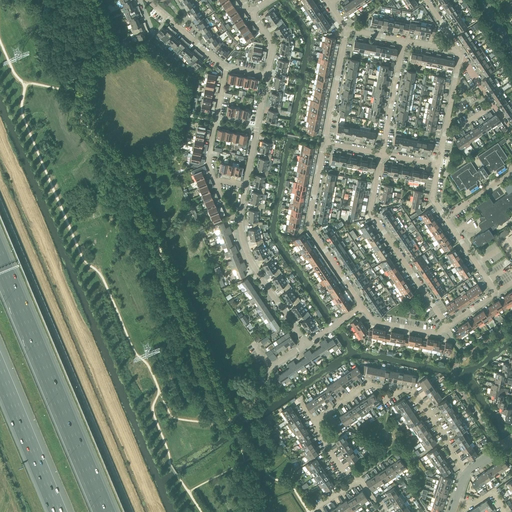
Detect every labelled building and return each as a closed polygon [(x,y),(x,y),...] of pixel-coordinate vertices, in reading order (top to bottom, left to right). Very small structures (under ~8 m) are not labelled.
[(191,0),(183,5),(185,8),(186,7),(187,9),(194,4),(191,0)] [(230,0),(223,5),(225,7),(224,8),(226,12),(238,4),(236,1),(232,4),(230,0)] [(306,10),(315,3),(314,1),(314,0),(310,0),(305,4),(303,5),(306,10)] [(357,8),(352,1),(350,2),(347,0),(346,1),(353,11),(357,8)] [(362,5),(358,0),(353,0),(352,1),(357,8),(362,5)] [(411,0),(406,4),(409,8),(417,3),(415,0),(411,0)] [(452,0),(448,0),(441,4),(444,9),(454,3),(452,0)] [(353,11),(346,1),(344,2),(346,5),(343,7),(348,14),(353,11)] [(309,15),(321,6),(320,5),(317,6),(315,3),(306,10),(309,15)] [(447,14),(455,8),(452,4),(454,3),(444,9),(447,14)] [(133,4),(124,8),(126,12),(124,13),(126,17),(140,11),(138,7),(134,8),(133,4)] [(194,4),(187,9),(188,11),(188,12),(189,14),(197,9),(194,4)] [(238,4),(226,12),(229,15),(230,15),(231,17),(238,13),(236,9),(240,6),(238,4)] [(269,13),(265,16),(268,21),(276,15),(273,11),(275,10),(272,6),(267,10),(269,13)] [(314,18),(321,13),(320,10),(322,8),(321,6),(309,15),(312,19),(314,18)] [(447,14),(451,18),(458,13),(460,12),(457,7),(455,8),(447,14)] [(197,9),(189,14),(191,17),(192,16),(193,18),(201,13),(197,9)] [(140,11),(126,17),(128,21),(129,20),(131,24),(139,21),(138,17),(142,15),(140,11)] [(201,13),(193,18),(194,20),(194,21),(196,24),(204,18),(201,13)] [(238,13),(231,17),(233,20),(232,20),(234,24),(247,16),(245,13),(240,16),(238,13)] [(314,18),(312,19),(315,24),(317,22),(327,15),(326,13),(323,15),(321,13),(314,18)] [(458,13),(451,18),(453,23),(461,17),(458,13)] [(277,25),(283,21),(281,19),(279,20),(276,15),(268,21),(271,25),(275,23),(277,25)] [(320,27),(327,21),(326,19),(328,17),(327,15),(317,22),(315,24),(318,28),(320,27)] [(247,16),(234,24),(232,26),(235,29),(237,31),(240,30),(247,25),(244,22),(248,19),(247,16)] [(457,27),(464,22),(461,17),(453,23),(457,27)] [(200,29),(208,24),(205,19),(196,25),(198,28),(199,27),(200,29)] [(139,21),(131,24),(132,28),(131,29),(133,33),(147,27),(145,23),(141,25),(139,21)] [(278,35),(286,29),(283,25),(285,24),(283,21),(277,25),(278,28),(275,30),(278,35)] [(320,27),(323,31),(331,26),(333,24),(332,22),(329,24),(327,21),(320,27)] [(421,25),(421,22),(416,21),(415,24),(413,36),(415,36),(416,33),(419,34),(421,25)] [(464,22),(457,27),(460,32),(467,27),(464,22)] [(432,24),(426,23),(426,26),(423,38),(426,38),(426,35),(430,36),(430,34),(435,34),(436,28),(432,27),(432,24)] [(208,24),(200,29),(202,31),(201,32),(202,34),(211,28),(208,24)] [(247,25),(240,30),(241,32),(240,33),(243,37),(255,28),(253,26),(249,29),(247,25)] [(162,41),(172,29),(169,26),(166,30),(163,27),(157,34),(160,37),(159,38),(162,41)] [(147,27),(133,33),(134,37),(136,36),(137,41),(146,37),(144,33),(148,31),(147,27)] [(206,38),(216,32),(213,27),(211,28),(202,34),(204,37),(205,36),(206,38)] [(286,29),(278,35),(281,40),(284,38),(286,40),(292,39),(291,34),(292,34),(291,29),(290,27),(286,29)] [(255,28),(243,37),(245,40),(246,40),(248,42),(255,38),(253,34),(257,31),(255,28)] [(172,29),(162,41),(166,44),(167,43),(170,45),(176,38),(173,36),(176,33),(173,30),(172,29)] [(461,40),(469,35),(466,30),(458,35),(461,40)] [(216,32),(206,38),(208,40),(207,40),(209,43),(217,37),(219,36),(216,31),(216,32)] [(464,45),(472,39),(469,35),(461,40),(464,45)] [(217,37),(209,43),(210,45),(211,45),(214,49),(221,43),(217,37)] [(176,38),(170,45),(173,48),(172,49),(176,53),(186,41),(182,38),(179,41),(176,38)] [(292,39),(286,40),(285,43),(281,43),(280,48),(290,50),(291,45),(293,44),(292,39)] [(467,49),(475,44),(472,39),(464,45),(467,49)] [(183,57),(189,50),(186,47),(189,44),(186,41),(176,53),(179,55),(180,54),(183,57)] [(248,52),(266,56),(266,53),(261,52),(262,47),(263,43),(254,41),(253,45),(251,45),(251,48),(249,48),(248,52)] [(220,55),(226,48),(227,46),(222,42),(221,43),(214,49),(218,53),(217,53),(220,55)] [(470,53),(478,48),(476,45),(475,44),(467,49),(470,53)] [(474,58),(481,53),(483,52),(480,47),(478,49),(478,48),(470,53),(473,58),(474,58)] [(226,48),(220,55),(222,57),(224,58),(230,52),(226,48)] [(290,50),(280,48),(279,54),(284,55),(283,57),(290,59),(291,56),(289,55),(290,50)] [(189,50),(183,57),(187,60),(186,61),(189,64),(199,52),(195,49),(192,53),(189,50)] [(199,52),(189,64),(192,67),(193,65),(197,69),(203,62),(199,59),(202,55),(199,52)] [(266,56),(248,52),(247,57),(249,57),(248,61),(251,62),(251,61),(259,62),(260,58),(265,59),(266,56)] [(481,53),(474,58),(476,61),(477,63),(484,57),(481,53)] [(290,59),(283,57),(283,60),(278,59),(277,65),(287,67),(288,62),(290,62),(290,59)] [(484,57),(477,63),(480,67),(487,62),(484,57)] [(487,62),(480,67),(483,72),(490,66),(492,65),(489,61),(487,62)] [(287,67),(277,65),(276,71),(281,71),(280,74),(287,76),(288,73),(286,72),(287,67)] [(379,71),(392,73),(393,71),(388,70),(389,67),(380,65),(379,71)] [(490,66),(483,72),(486,76),(495,70),(492,65),(490,66)] [(206,81),(214,83),(215,78),(220,79),(221,76),(207,73),(206,78),(207,78),(206,81)] [(234,85),(236,74),(233,74),(233,75),(229,74),(227,82),(230,83),(230,84),(234,85)] [(242,85),(244,77),(240,76),(240,75),(236,74),(234,85),(239,86),(239,84),(242,85)] [(274,82),(284,84),(285,78),(287,79),(287,76),(280,74),(279,77),(275,76),(274,80),(274,82)] [(485,85),(493,80),(490,75),(482,80),(485,85)] [(245,87),(249,88),(251,77),(248,77),(248,78),(244,77),(242,86),(244,86),(244,87),(245,87)] [(251,77),(249,88),(254,88),(254,87),(257,88),(259,80),(254,79),(255,78),(251,77)] [(493,80),(485,85),(489,90),(496,84),(499,82),(496,78),(493,80)] [(204,88),(218,91),(219,88),(214,87),(214,83),(206,81),(206,84),(205,84),(204,88)] [(284,84),(274,82),(273,87),(277,88),(277,91),(284,93),(284,89),(283,89),(284,84)] [(496,84),(489,90),(492,94),(499,89),(496,84)] [(375,92),(388,95),(388,92),(384,91),(384,88),(376,87),(373,86),(372,91),(375,92)] [(218,91),(204,88),(203,92),(204,93),(203,96),(212,97),(212,93),(218,94),(218,91)] [(499,89),(492,94),(495,99),(502,94),(499,89)] [(272,93),(270,99),(280,101),(282,101),(283,96),(284,93),(277,91),(276,94),(272,93)] [(498,103),(505,98),(502,94),(495,99),(498,103)] [(212,97),(203,96),(203,99),(202,98),(201,103),(215,106),(216,102),(211,101),(212,97)] [(505,98),(498,103),(501,108),(508,103),(505,98)] [(270,99),(269,104),(274,105),(273,108),(280,109),(282,101),(280,101),(270,99)] [(215,106),(201,103),(200,107),(201,107),(201,111),(209,112),(210,108),(215,109),(215,106)] [(504,112),(511,107),(508,103),(501,108),(504,112)] [(234,117),(235,107),(231,106),(231,107),(228,106),(226,114),(230,115),(230,117),(234,117)] [(235,107),(234,117),(237,118),(237,117),(241,117),(243,109),(240,109),(240,108),(235,107)] [(368,113),(384,116),(384,113),(380,113),(380,110),(372,108),(369,107),(368,113)] [(280,109),(273,108),(273,111),(268,110),(267,116),(277,117),(278,112),(280,113),(280,109)] [(243,109),(241,117),(245,118),(245,119),(248,120),(251,110),(246,109),(246,110),(243,109)] [(491,117),(496,124),(501,121),(496,114),(491,117)] [(277,117),(267,116),(266,121),(271,122),(270,125),(277,126),(278,123),(276,123),(277,117)] [(496,124),(491,117),(487,120),(492,127),(496,124)] [(482,123),(487,130),(492,127),(487,120),(482,123)] [(487,130),(482,123),(477,126),(482,133),(487,130)] [(195,131),(210,134),(210,131),(205,130),(206,126),(198,124),(197,127),(196,127),(195,131)] [(344,126),(341,139),(343,140),(344,135),(347,136),(349,127),(349,124),(344,124),(344,126)] [(482,133),(477,126),(473,129),(478,136),(482,133)] [(224,140),(226,130),(223,129),(222,130),(218,130),(216,138),(220,138),(219,139),(224,140)] [(478,136),(473,129),(468,132),(473,139),(478,136)] [(226,130),(224,140),(228,141),(228,140),(231,141),(233,132),(229,132),(229,131),(226,130)] [(195,139),(203,141),(204,136),(209,137),(210,134),(195,131),(194,136),(196,136),(195,139)] [(233,132),(231,141),(234,141),(234,142),(238,143),(240,133),(237,132),(237,133),(233,132)] [(464,135),(469,142),(473,139),(468,132),(464,135)] [(244,133),(240,133),(238,143),(238,146),(246,147),(248,135),(243,135),(244,133)] [(464,135),(460,138),(465,145),(466,148),(471,145),(469,142),(464,135)] [(415,149),(417,140),(416,140),(417,137),(412,136),(411,139),(409,152),(411,153),(412,148),(415,149)] [(465,145),(460,138),(455,141),(460,149),(465,145)] [(192,146),(207,149),(207,146),(202,145),(203,141),(195,139),(194,142),(193,142),(192,146)] [(261,147),(271,148),(273,149),(274,143),(274,140),(267,139),(267,142),(262,141),(261,147)] [(508,158),(498,143),(477,156),(484,166),(477,171),(470,161),(450,175),(460,190),(465,187),(467,189),(468,188),(470,191),(478,185),(476,183),(477,182),(476,181),(478,179),(479,180),(480,180),(486,176),(491,173),(492,172),(491,171),(493,169),(494,171),(496,170),(497,172),(505,167),(503,165),(505,164),(503,161),(508,158)] [(192,154),(200,155),(201,151),(206,152),(207,149),(192,146),(192,151),(193,151),(192,154)] [(271,148),(261,147),(260,152),(265,153),(264,156),(271,157),(272,154),(270,154),(271,148)] [(331,163),(330,164),(336,165),(336,164),(339,151),(337,150),(336,155),(332,154),(331,163)] [(200,155),(192,154),(192,157),(190,157),(189,165),(197,167),(204,164),(205,161),(199,160),(200,155)] [(259,158),(258,163),(268,165),(271,166),(272,161),(271,160),(271,157),(264,156),(264,159),(259,158)] [(226,178),(228,163),(224,162),(224,164),(220,163),(219,171),(223,172),(222,177),(226,178)] [(234,174),(236,163),(233,162),(233,164),(228,163),(226,178),(229,178),(230,173),(234,174)] [(242,164),(236,163),(234,174),(238,175),(237,180),(241,181),(243,166),(243,165),(242,164)] [(268,165),(258,163),(257,169),(261,170),(261,173),(268,174),(268,171),(266,171),(268,165)] [(395,166),(393,175),(393,178),(398,179),(399,176),(398,176),(401,163),(399,163),(398,167),(395,166)] [(205,165),(191,171),(194,179),(195,178),(197,181),(204,178),(203,174),(207,172),(205,165)] [(420,180),(422,167),(420,167),(419,171),(416,171),(414,182),(419,183),(420,180)] [(268,174),(261,173),(260,176),(256,175),(254,180),(264,182),(265,177),(267,177),(268,174)] [(204,178),(197,181),(198,184),(197,184),(198,188),(212,183),(211,180),(206,182),(205,180),(204,178)] [(254,180),(253,186),(258,187),(257,189),(265,191),(266,182),(264,182),(254,180)] [(478,246),(494,236),(490,231),(498,226),(496,224),(498,222),(500,225),(510,218),(505,210),(506,210),(507,210),(508,210),(509,210),(509,209),(509,208),(510,207),(511,210),(511,181),(504,187),(508,194),(493,203),(489,197),(476,206),(483,216),(486,219),(479,224),(479,225),(483,232),(473,239),(478,246)] [(212,183),(198,188),(200,192),(201,192),(202,195),(210,192),(208,188),(213,186),(212,183)] [(251,197),(262,199),(263,199),(264,194),(265,191),(257,189),(257,192),(252,191),(251,197)] [(210,192),(202,195),(203,198),(202,198),(204,202),(218,197),(216,194),(212,196),(210,192)] [(391,197),(382,195),(381,201),(384,201),(383,204),(389,205),(389,203),(390,203),(391,197)] [(218,197),(204,202),(206,207),(207,206),(208,209),(216,206),(214,202),(219,200),(218,197)] [(262,199),(251,197),(250,203),(255,204),(254,206),(261,208),(264,208),(265,204),(261,203),(262,199)] [(216,206),(208,209),(209,212),(208,212),(210,216),(223,211),(222,208),(217,210),(216,206)] [(249,210),(248,216),(258,216),(260,216),(260,210),(261,208),(254,206),(253,210),(249,210)] [(384,219),(392,214),(394,212),(391,208),(382,214),(384,216),(383,217),(384,219)] [(423,220),(431,214),(428,210),(420,216),(423,220)] [(223,211),(210,216),(211,220),(212,220),(214,223),(221,220),(220,216),(225,214),(223,211)] [(360,213),(349,211),(347,220),(354,221),(354,218),(359,219),(360,213)] [(388,223),(395,218),(392,214),(384,219),(386,221),(387,220),(388,223)] [(431,214),(423,220),(425,224),(434,218),(433,217),(431,214)] [(258,216),(248,216),(248,221),(253,221),(253,226),(260,225),(262,225),(262,222),(258,222),(258,216)] [(436,218),(435,216),(433,217),(434,218),(425,224),(428,228),(436,222),(435,219),(436,218)] [(395,218),(388,223),(390,225),(389,226),(390,228),(398,223),(395,218)] [(223,222),(214,226),(216,231),(217,235),(221,233),(231,229),(229,226),(225,228),(223,222)] [(436,222),(428,228),(431,232),(439,226),(439,225),(436,222)] [(398,223),(390,228),(392,230),(393,229),(394,232),(401,227),(398,223)] [(363,233),(374,226),(372,224),(369,227),(367,224),(360,229),(363,233)] [(442,226),(440,224),(439,225),(439,226),(431,232),(433,236),(442,230),(440,227),(442,226)] [(260,225),(253,226),(253,229),(248,230),(250,236),(259,234),(258,228),(260,228),(260,225)] [(300,229),(300,226),(298,226),(298,227),(289,225),(286,225),(285,230),(288,231),(287,231),(297,233),(298,228),(300,229)] [(326,238),(334,233),(329,226),(324,230),(325,232),(324,233),(326,236),(325,237),(326,238)] [(374,226),(363,233),(362,234),(365,239),(366,238),(373,233),(371,231),(375,228),(374,226)] [(406,230),(403,226),(401,227),(394,232),(396,234),(395,235),(396,237),(404,232),(406,230)] [(232,233),(231,229),(221,233),(217,235),(221,244),(225,242),(230,240),(228,235),(232,233)] [(358,237),(353,229),(349,232),(354,239),(358,237)] [(442,230),(433,236),(436,239),(444,234),(444,233),(442,230)] [(334,233),(326,238),(327,241),(329,240),(330,242),(337,238),(339,236),(336,232),(334,233)] [(404,232),(396,237),(398,239),(399,238),(400,241),(407,236),(404,232)] [(439,243),(447,238),(445,235),(447,234),(446,232),(444,233),(444,234),(436,239),(439,243)] [(369,242),(380,235),(378,233),(375,236),(373,233),(366,238),(369,242)] [(259,234),(250,236),(251,241),(255,240),(257,244),(263,242),(262,239),(260,239),(259,234)] [(293,241),(296,246),(306,239),(305,238),(303,234),(293,241)] [(372,247),(379,242),(377,240),(381,237),(380,235),(369,242),(372,247)] [(407,236),(400,241),(402,243),(401,244),(402,246),(410,241),(413,239),(410,235),(407,236)] [(299,250),(309,244),(306,240),(308,239),(307,237),(305,238),(306,239),(296,246),(299,250)] [(337,238),(330,242),(332,245),(331,246),(332,247),(340,242),(337,238)] [(447,238),(439,243),(442,248),(450,242),(449,241),(447,238)] [(227,247),(228,251),(238,247),(237,244),(233,246),(230,240),(225,242),(221,244),(223,249),(227,247)] [(340,242),(332,247),(333,250),(335,249),(336,251),(343,246),(345,245),(342,240),(340,242)] [(452,242),(451,240),(449,241),(450,242),(442,248),(444,252),(453,246),(451,243),(452,242)] [(406,250),(413,245),(410,241),(402,246),(404,248),(405,248),(406,250)] [(256,255),(265,250),(263,245),(264,244),(263,242),(257,244),(258,247),(254,250),(256,255)] [(379,242),(372,247),(370,248),(373,252),(386,244),(384,242),(381,245),(379,242)] [(309,244),(299,250),(302,255),(312,248),(311,247),(309,244)] [(376,257),(385,251),(383,249),(387,246),(386,244),(373,252),(376,257)] [(408,255),(416,250),(413,245),(406,250),(408,252),(407,253),(408,255)] [(314,248),(313,246),(311,247),(312,248),(302,255),(305,259),(307,258),(315,253),(313,249),(314,248)] [(343,246),(336,251),(338,254),(337,254),(338,256),(346,251),(343,246)] [(230,256),(232,260),(238,258),(235,252),(239,251),(238,247),(228,251),(225,253),(227,258),(230,256)] [(446,255),(449,259),(457,253),(457,252),(455,249),(446,255)] [(265,250),(256,255),(259,260),(263,258),(265,261),(271,257),(268,252),(267,253),(265,250)] [(346,251),(338,256),(340,258),(341,258),(342,260),(349,256),(351,254),(348,250),(346,251)] [(416,250),(408,255),(410,257),(411,256),(413,259),(419,255),(416,250)] [(385,251),(376,257),(379,262),(389,255),(392,253),(390,251),(387,254),(385,251)] [(452,263),(460,257),(458,254),(460,253),(459,251),(457,252),(457,253),(449,259),(452,263)] [(307,258),(310,263),(318,257),(317,256),(315,253),(307,258)] [(349,256),(342,260),(344,263),(343,264),(344,265),(352,260),(354,259),(351,254),(349,256)] [(313,267),(321,262),(319,258),(320,257),(319,255),(317,256),(318,257),(310,263),(313,267)] [(416,265),(424,259),(422,256),(413,261),(416,265)] [(271,257),(265,261),(267,263),(263,266),(266,271),(274,265),(271,260),(273,259),(271,257)] [(379,264),(382,268),(392,261),(389,257),(381,263),(379,264)] [(460,257),(452,263),(454,267),(463,261),(462,260),(460,257)] [(234,265),(236,269),(245,265),(244,262),(240,263),(238,258),(232,260),(228,262),(230,267),(234,265)] [(419,269),(427,264),(424,259),(416,265),(419,269)] [(457,271),(466,265),(464,262),(465,261),(464,259),(462,260),(463,261),(454,267),(457,271)] [(352,260),(344,265),(346,268),(347,267),(348,269),(355,265),(352,260)] [(392,261),(382,268),(384,272),(386,271),(394,265),(394,264),(392,261)] [(321,262),(313,267),(316,271),(324,266),(323,265),(321,262)] [(429,262),(427,264),(419,269),(421,273),(430,267),(432,266),(429,262)] [(397,265),(396,263),(394,264),(394,265),(386,271),(389,275),(397,269),(395,266),(397,265)] [(319,276),(327,271),(325,267),(326,266),(325,264),(323,265),(324,266),(316,271),(319,276)] [(247,269),(245,265),(236,269),(232,270),(234,275),(238,274),(240,278),(245,276),(243,270),(247,269)] [(275,275),(281,271),(279,268),(277,270),(274,265),(266,271),(269,275),(273,273),(275,275)] [(355,265),(348,269),(350,272),(349,273),(350,274),(358,269),(355,265)] [(466,265),(457,271),(460,275),(468,269),(468,268),(466,265)] [(430,267),(421,273),(424,277),(432,272),(430,267)] [(471,269),(470,267),(468,268),(468,269),(460,275),(463,280),(469,276),(468,275),(471,274),(469,270),(471,269)] [(358,269),(350,274),(352,277),(353,276),(354,278),(361,274),(358,269)] [(397,269),(389,275),(392,279),(400,273),(399,272),(397,269)] [(281,271),(275,275),(276,278),(272,280),(275,285),(282,280),(284,279),(281,275),(282,274),(281,271)] [(327,271),(319,276),(322,281),(323,280),(330,275),(329,274),(327,271)] [(402,273),(401,271),(399,272),(400,273),(392,279),(394,283),(398,281),(398,280),(403,277),(400,274),(402,273)] [(432,272),(424,277),(427,281),(429,280),(435,276),(432,272)] [(333,275),(331,273),(329,274),(330,275),(323,280),(322,281),(320,282),(323,287),(325,285),(333,280),(331,276),(333,275)] [(361,274),(354,278),(356,281),(355,282),(356,284),(361,280),(364,278),(361,274)] [(438,280),(435,276),(429,280),(427,281),(430,285),(438,280)] [(249,282),(251,280),(249,277),(247,278),(239,284),(242,288),(245,286),(247,290),(248,290),(253,286),(252,286),(249,282)] [(364,278),(361,280),(356,284),(358,285),(359,285),(361,287),(369,282),(366,277),(364,278)] [(405,280),(403,277),(398,280),(398,281),(394,283),(397,287),(406,281),(405,280)] [(284,290),(290,286),(288,283),(287,284),(284,279),(282,280),(275,285),(279,290),(283,287),(284,290)] [(400,291),(408,285),(406,282),(408,281),(407,280),(406,279),(405,280),(406,281),(397,287),(400,291)] [(325,285),(328,290),(336,284),(336,283),(333,280),(325,285)] [(432,289),(441,284),(438,280),(430,285),(432,289)] [(339,284),(338,282),(336,283),(336,284),(328,290),(331,294),(339,289),(337,285),(339,284)] [(362,292),(364,294),(371,289),(368,284),(361,289),(363,291),(362,292)] [(435,293),(443,288),(441,284),(432,289),(435,293)] [(474,287),(479,295),(483,293),(477,284),(476,285),(474,287)] [(256,288),(254,285),(252,286),(253,286),(248,290),(247,290),(244,292),(247,296),(250,294),(253,298),(258,295),(255,290),(256,288)] [(408,285),(400,291),(402,295),(411,289),(410,288),(408,285)] [(285,299),(293,294),(290,289),(292,288),(290,286),(284,290),(286,292),(282,294),(285,299)] [(413,289),(412,287),(410,288),(411,289),(402,295),(400,296),(403,301),(413,293),(411,290),(413,289)] [(479,295),(474,287),(470,290),(475,298),(476,297),(479,295)] [(368,298),(376,292),(373,288),(371,289),(364,294),(365,296),(366,295),(368,298)] [(443,288),(435,293),(438,297),(446,292),(443,288)] [(339,289),(331,294),(329,295),(332,300),(342,293),(342,292),(339,289)] [(466,292),(464,290),(460,293),(462,295),(467,303),(471,301),(466,292)] [(466,292),(471,301),(475,298),(470,290),(466,292)] [(345,293),(344,291),(342,292),(342,293),(332,300),(335,304),(345,298),(343,294),(345,293)] [(376,292),(368,298),(369,300),(368,301),(370,303),(379,297),(376,292)] [(260,293),(258,294),(258,295),(253,298),(249,300),(252,304),(256,302),(258,306),(263,303),(263,302),(260,298),(262,296),(260,293)] [(511,297),(509,293),(503,297),(505,299),(503,301),(507,307),(508,309),(511,306),(511,297)] [(294,304),(300,300),(298,297),(296,298),(293,294),(285,299),(288,304),(292,301),(294,304)] [(458,298),(463,306),(467,303),(462,295),(458,298)] [(374,307),(382,301),(379,297),(370,303),(371,305),(372,304),(374,307)] [(335,304),(338,309),(348,302),(348,301),(345,298),(335,304)] [(454,300),(459,309),(463,306),(458,298),(454,300)] [(295,313),(303,308),(300,303),(302,302),(300,300),(294,304),(295,306),(292,309),(295,313)] [(351,302),(349,300),(348,301),(348,302),(338,309),(341,313),(343,312),(351,307),(349,303),(351,302)] [(459,309),(454,300),(450,303),(455,311),(459,309)] [(494,303),(499,312),(507,307),(503,301),(500,302),(499,300),(494,303)] [(258,312),(260,316),(264,314),(269,310),(265,306),(267,304),(265,301),(263,302),(263,303),(258,306),(255,308),(258,312)] [(376,312),(385,306),(382,301),(374,307),(375,309),(374,310),(376,312)] [(455,311),(450,303),(446,306),(451,314),(455,311)] [(487,311),(491,317),(499,312),(494,303),(488,307),(490,309),(487,311)] [(385,306),(376,312),(377,314),(378,313),(380,316),(388,310),(385,306)] [(303,318),(309,314),(308,311),(306,312),(303,308),(295,313),(298,318),(302,315),(303,318)] [(270,309),(269,310),(264,314),(260,316),(263,320),(267,318),(269,322),(274,319),(274,318),(271,314),(272,312),(270,309)] [(491,317),(487,311),(485,313),(483,310),(478,314),(484,322),(485,324),(493,319),(491,317)] [(304,328),(313,322),(310,318),(311,316),(309,314),(303,318),(305,320),(301,323),(304,328)] [(476,327),(484,322),(478,314),(473,317),(474,320),(472,321),(476,327)] [(245,315),(240,318),(245,325),(249,322),(245,315)] [(276,317),(274,318),(274,319),(269,322),(265,324),(271,332),(280,327),(276,321),(278,320),(276,317)] [(356,331),(364,326),(360,320),(358,322),(357,319),(350,323),(356,331)] [(476,327),(472,321),(469,323),(468,321),(463,324),(468,332),(476,327)] [(313,322),(304,328),(307,332),(311,330),(313,332),(319,328),(317,325),(316,327),(313,322)] [(468,332),(463,324),(457,328),(459,330),(454,333),(458,339),(468,332)] [(364,326),(356,331),(361,339),(367,335),(365,332),(367,331),(364,326)] [(377,339),(379,329),(373,328),(372,331),(369,330),(367,341),(370,341),(371,338),(377,339)] [(379,329),(377,339),(386,341),(388,334),(385,333),(385,330),(379,329)] [(388,334),(386,341),(396,343),(397,333),(391,332),(390,334),(388,334)] [(288,333),(284,336),(280,338),(282,341),(282,342),(286,347),(286,346),(291,343),(292,345),(295,343),(294,341),(288,333)] [(405,344),(406,337),(403,337),(403,334),(397,333),(396,343),(405,344)] [(414,346),(416,336),(409,335),(409,338),(406,337),(405,344),(414,346)] [(263,340),(260,341),(263,345),(270,340),(267,336),(263,340)] [(416,336),(414,346),(423,348),(424,341),(421,340),(422,338),(416,336)] [(287,348),(286,346),(286,347),(282,342),(282,341),(280,338),(276,341),(278,344),(275,347),(274,347),(278,352),(283,349),(284,350),(287,348)] [(323,341),(328,349),(332,347),(334,350),(339,347),(333,339),(328,342),(325,339),(323,341)] [(432,350),(434,340),(427,339),(427,341),(424,341),(423,348),(422,351),(431,353),(432,350)] [(441,352),(442,344),(439,344),(440,341),(434,340),(432,350),(441,352)] [(328,349),(323,341),(319,343),(322,347),(317,350),(320,355),(324,352),(326,356),(331,353),(328,349)] [(442,344),(441,352),(450,353),(452,344),(445,342),(445,345),(442,344)] [(275,347),(272,343),(268,346),(268,347),(265,348),(268,351),(266,352),(269,357),(275,354),(276,356),(279,353),(278,352),(274,347),(275,347)] [(320,355),(317,350),(312,353),(309,350),(307,352),(312,360),(316,358),(318,361),(323,358),(320,355)] [(312,360),(307,352),(303,354),(306,357),(301,361),(304,365),(308,363),(310,367),(315,364),(312,360)] [(291,362),(296,371),(300,368),(302,372),(307,369),(304,366),(304,365),(301,361),(296,364),(293,360),(291,362)] [(296,371),(291,362),(287,365),(290,368),(285,371),(288,376),(292,374),(294,377),(299,374),(296,371)] [(360,372),(362,375),(365,375),(365,376),(370,377),(372,367),(364,366),(363,371),(361,371),(360,372)] [(362,375),(360,372),(357,367),(353,369),(358,377),(359,377),(362,375)] [(359,380),(361,379),(359,377),(358,377),(353,369),(349,372),(355,380),(357,378),(359,380)] [(349,372),(348,370),(344,372),(345,374),(351,383),(352,382),(355,380),(349,372)] [(277,371),(274,373),(276,376),(274,377),(276,384),(277,386),(281,383),(280,382),(284,379),(286,383),(291,380),(285,371),(280,375),(277,371)] [(495,378),(511,381),(511,378),(505,377),(505,375),(505,374),(501,374),(501,373),(497,372),(495,378)] [(352,386),(353,384),(352,382),(351,383),(345,374),(342,377),(347,385),(350,383),(352,386)] [(418,381),(421,385),(429,380),(427,376),(426,376),(423,375),(421,377),(416,377),(416,379),(415,381),(418,381)] [(347,385),(342,377),(338,379),(343,388),(344,387),(347,385)] [(344,391),(346,389),(344,387),(343,388),(338,379),(334,382),(340,390),(342,388),(344,391)] [(429,380),(421,385),(423,388),(421,390),(422,391),(424,390),(424,389),(432,383),(430,380),(429,380)] [(340,390),(334,382),(330,384),(336,393),(337,392),(340,390)] [(426,393),(434,387),(432,383),(424,389),(424,390),(426,393)] [(337,396),(338,394),(337,392),(336,393),(330,384),(326,387),(328,389),(332,395),(335,393),(337,396)] [(434,387),(426,393),(428,396),(426,397),(427,399),(429,397),(428,396),(437,391),(434,387)] [(334,397),(332,395),(328,389),(324,391),(330,400),(331,399),(334,397)] [(330,403),(332,402),(331,399),(330,400),(324,391),(320,394),(326,402),(329,400),(330,403)] [(431,400),(439,395),(437,391),(428,396),(429,397),(431,400)] [(326,402),(320,394),(317,396),(322,405),(323,404),(326,402)] [(373,394),(370,396),(375,405),(377,407),(381,404),(377,398),(376,398),(373,394)] [(494,400),(499,401),(508,402),(511,403),(511,400),(503,399),(504,396),(499,395),(495,394),(495,395),(494,400)] [(439,395),(431,400),(434,404),(442,399),(439,395)] [(323,408),(325,407),(323,404),(322,405),(317,396),(313,399),(319,407),(321,405),(323,408)] [(365,396),(363,397),(365,400),(366,399),(372,407),(375,405),(370,396),(367,398),(365,396)] [(311,397),(308,399),(309,401),(315,410),(316,409),(319,407),(313,399),(311,397)] [(362,401),(368,410),(372,407),(366,399),(365,400),(362,401)] [(404,399),(396,404),(393,406),(396,410),(407,403),(406,402),(404,399)] [(440,409),(449,403),(446,399),(438,405),(440,409)] [(410,402),(409,400),(406,402),(407,403),(396,410),(398,414),(401,412),(409,406),(407,403),(410,402)] [(316,413),(317,412),(316,409),(315,410),(309,401),(305,404),(311,412),(314,410),(316,413)] [(358,401),(356,402),(357,405),(359,404),(364,412),(366,415),(369,412),(368,410),(362,401),(359,403),(358,401)] [(449,403),(440,409),(443,413),(451,407),(449,403)] [(364,412),(359,404),(357,405),(355,406),(360,415),(362,417),(366,415),(364,412)] [(290,406),(282,411),(285,416),(293,410),(292,409),(290,406)] [(350,406),(348,407),(350,410),(351,409),(357,417),(360,415),(355,406),(352,408),(350,406)] [(409,406),(401,412),(403,416),(412,410),(411,409),(409,406)] [(296,409),(295,407),(292,409),(293,410),(285,416),(287,419),(296,414),(294,411),(296,409)] [(415,409),(414,407),(411,409),(412,410),(403,416),(406,419),(414,414),(412,411),(415,409)] [(451,407),(443,413),(445,416),(454,411),(451,407)] [(354,422),(358,419),(357,417),(351,409),(350,410),(347,411),(353,420),(354,422)] [(343,411),(341,412),(342,415),(343,414),(349,422),(350,424),(354,422),(353,420),(347,411),(344,413),(343,411)] [(454,411),(445,416),(448,420),(456,414),(454,411)] [(296,414),(287,419),(290,423),(298,417),(297,416),(296,414)] [(346,426),(350,424),(349,422),(343,414),(342,415),(339,417),(346,426)] [(414,414),(406,419),(408,423),(417,417),(416,417),(414,414)] [(456,414),(448,420),(450,424),(459,418),(456,414)] [(301,417),(300,415),(297,416),(298,417),(290,423),(287,425),(290,429),(301,421),(299,418),(301,417)] [(420,417),(419,415),(416,417),(417,417),(408,423),(406,424),(409,428),(411,427),(413,426),(413,425),(419,421),(417,418),(420,417)] [(459,418),(450,424),(453,427),(461,422),(459,418)] [(421,420),(419,421),(413,425),(413,426),(411,427),(414,431),(424,424),(423,423),(421,420)] [(301,421),(290,429),(292,432),(303,425),(302,424),(301,421)] [(427,423),(426,421),(423,423),(424,424),(414,431),(416,434),(426,428),(424,425),(427,423)] [(306,424),(305,422),(302,424),(303,425),(292,432),(295,436),(297,434),(306,429),(304,426),(306,424)] [(461,422),(453,427),(455,431),(464,426),(461,422)] [(464,426),(455,431),(458,435),(462,432),(466,430),(464,426)] [(426,428),(416,434),(418,438),(421,437),(429,431),(428,430),(426,428)] [(432,430),(431,428),(428,430),(429,431),(421,437),(423,440),(431,435),(429,432),(432,430)] [(306,429),(297,434),(300,438),(308,432),(307,431),(306,429)] [(311,431),(310,430),(307,431),(308,432),(300,438),(297,440),(300,443),(302,441),(309,438),(311,436),(309,433),(311,431)] [(453,442),(455,444),(457,443),(456,442),(467,435),(465,433),(467,431),(466,430),(462,432),(458,435),(454,438),(456,441),(453,442)] [(334,445),(336,447),(338,446),(337,445),(346,439),(343,435),(335,441),(337,444),(334,445)] [(431,435),(421,442),(423,446),(424,446),(426,444),(434,439),(433,438),(431,435)] [(459,445),(467,440),(469,438),(467,435),(456,442),(457,443),(459,445)] [(437,438),(436,436),(433,438),(434,439),(426,444),(424,446),(426,449),(437,443),(434,439),(437,438)] [(309,438),(302,441),(300,443),(303,447),(311,441),(310,440),(309,438)] [(314,441),(313,439),(310,440),(311,441),(303,447),(305,451),(314,445),(312,442),(314,441)] [(340,448),(348,443),(346,439),(337,445),(338,446),(340,448)] [(467,440),(459,445),(461,448),(458,450),(460,452),(462,450),(461,449),(470,444),(467,440)] [(339,453),(341,455),(343,453),(343,452),(351,447),(353,445),(350,441),(348,443),(340,448),(342,451),(339,453)] [(464,453),(472,447),(470,444),(461,449),(462,450),(464,453)] [(314,445),(305,451),(308,454),(316,449),(315,448),(314,445)] [(319,448),(318,446),(315,448),(316,449),(308,454),(310,458),(319,453),(317,450),(319,448)] [(345,456),(353,450),(351,447),(343,452),(343,453),(345,456)] [(438,450),(436,447),(426,454),(429,458),(439,451),(438,450)] [(472,447),(464,453),(466,456),(463,457),(465,459),(467,457),(475,451),(472,447)] [(442,450),(441,449),(438,450),(439,451),(429,458),(431,462),(441,455),(440,452),(442,450)] [(353,450),(345,456),(347,459),(344,460),(346,462),(348,461),(348,459),(356,454),(353,450)] [(477,455),(475,451),(467,457),(469,461),(477,455)] [(356,454),(348,459),(348,461),(350,464),(361,456),(358,452),(356,454)] [(396,461),(402,471),(407,469),(400,459),(401,458),(397,453),(394,455),(398,460),(396,461)] [(441,455),(431,462),(434,466),(436,464),(444,459),(443,458),(441,455)] [(447,458),(446,456),(443,458),(444,459),(436,464),(434,466),(436,470),(438,468),(447,463),(445,460),(447,458)] [(316,459),(309,464),(309,463),(305,465),(309,470),(319,463),(318,462),(316,459)] [(499,462),(504,469),(509,466),(504,459),(499,462)] [(322,462),(321,460),(318,462),(319,463),(309,470),(311,474),(313,473),(322,467),(320,464),(322,462)] [(391,461),(390,462),(391,464),(392,464),(399,474),(402,471),(396,461),(393,463),(391,461)] [(504,469),(499,462),(494,465),(499,473),(504,469)] [(447,463),(438,468),(441,472),(449,466),(448,465),(447,463)] [(388,466),(395,477),(399,474),(392,464),(391,464),(388,466)] [(452,465),(451,464),(448,465),(449,466),(441,472),(443,476),(452,470),(450,467),(452,465)] [(489,469),(494,476),(499,473),(494,465),(489,469)] [(395,477),(388,466),(386,468),(384,466),(382,467),(384,469),(385,469),(392,479),(395,477)] [(322,467),(313,473),(314,475),(315,476),(324,470),(323,469),(322,467)] [(327,470),(326,468),(323,469),(324,470),(315,476),(314,477),(316,481),(327,474),(325,471),(327,470)] [(381,471),(388,482),(392,479),(385,469),(384,469),(381,471)] [(494,476),(489,469),(485,472),(489,479),(494,476)] [(388,482),(381,471),(378,473),(377,471),(375,472),(376,474),(377,474),(383,482),(384,484),(388,482)] [(480,475),(485,482),(489,479),(485,472),(480,475)] [(327,474),(316,481),(319,485),(329,478),(328,477),(327,474)] [(373,476),(379,485),(383,482),(377,474),(376,474),(373,476)] [(332,477),(331,475),(328,477),(329,478),(319,485),(321,488),(323,487),(332,482),(330,479),(332,477)] [(439,480),(450,484),(451,479),(440,475),(439,480)] [(475,478),(477,480),(480,485),(485,482),(480,475),(475,478)] [(369,476),(367,477),(369,479),(370,479),(375,487),(377,489),(380,487),(379,485),(373,476),(371,478),(369,476)] [(366,481),(373,492),(377,489),(375,487),(370,479),(369,479),(366,481)] [(437,484),(449,488),(450,484),(439,480),(437,484)] [(482,487),(480,485),(477,480),(472,484),(477,491),(482,487)] [(332,482),(323,487),(326,491),(334,486),(335,486),(337,485),(336,483),(333,484),(332,482)] [(385,497),(386,499),(389,498),(388,497),(397,491),(394,487),(386,493),(388,496),(385,497)] [(358,491),(356,492),(357,494),(358,494),(364,502),(368,499),(362,491),(359,493),(358,491)] [(391,500),(399,495),(397,491),(388,497),(389,498),(391,500)] [(358,494),(357,494),(354,496),(360,505),(364,502),(358,494)] [(399,495),(391,500),(393,503),(390,505),(391,507),(394,505),(393,504),(402,499),(399,495)] [(350,496),(348,497),(350,499),(351,499),(358,509),(361,507),(360,505),(354,496),(352,498),(350,496)] [(354,511),(358,509),(351,499),(350,499),(347,501),(352,509),(353,511),(354,511)] [(396,508),(404,502),(402,499),(393,504),(394,505),(396,508)] [(342,500),(340,501),(342,503),(348,511),(352,511),(353,511),(352,509),(347,501),(346,500),(343,502),(342,500)] [(486,501),(478,506),(482,511),(486,508),(488,511),(491,511),(493,511),(486,501)] [(395,511),(398,511),(407,506),(404,502),(396,508),(398,511),(395,511)] [(348,511),(342,503),(339,505),(343,511),(348,511)]
